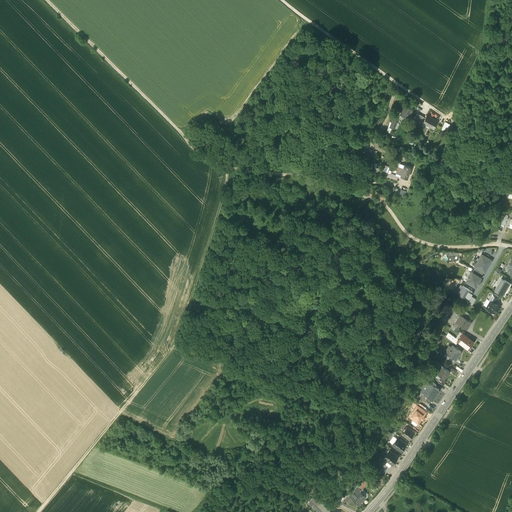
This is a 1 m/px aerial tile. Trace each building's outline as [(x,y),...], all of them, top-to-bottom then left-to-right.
[(412,108),(404,104),(400,113),(408,117),(412,108)] [(437,120),(426,114),(423,121),(434,127),(437,120)] [(385,166),(384,165),(383,167),(373,164),(371,168),(391,175),(393,171),(387,169),(389,164),(388,163),(387,165),(386,164),(385,166)] [(411,165),(404,163),(400,174),(407,176),(411,165)] [(482,255),(475,268),(476,268),(483,272),(484,273),(492,261),(482,255)] [(480,278),(483,272),(476,268),(473,273),(480,278)] [(473,273),(472,273),(470,276),(469,275),(467,279),(468,279),(466,282),(476,288),(477,285),(478,285),(480,282),(479,281),(481,278),(480,278),(473,273)] [(502,278),(495,290),(504,295),(511,283),(502,278)] [(458,290),(456,294),(468,300),(470,297),(472,293),(463,288),(461,291),(458,290)] [(491,302),(496,304),(499,298),(492,294),(488,300),(491,302)] [(468,300),(467,303),(472,306),(475,299),(470,297),(468,300)] [(496,304),(491,302),(487,309),(495,313),(499,306),(496,304)] [(459,315),(455,313),(451,320),(455,323),(456,323),(460,316),(459,315)] [(460,316),(456,323),(460,326),(467,330),(471,323),(468,321),(462,317),(460,316)] [(445,318),(441,324),(446,326),(450,320),(445,318)] [(474,342),(463,335),(457,342),(457,343),(458,343),(468,350),(474,342)] [(461,352),(452,347),(451,349),(449,347),(445,354),(451,358),(454,360),(456,357),(457,358),(461,352)] [(438,365),(433,372),(435,373),(437,375),(442,367),(438,365)] [(442,367),(437,375),(441,378),(444,380),(447,376),(446,376),(449,372),(442,367)] [(426,383),(420,393),(423,395),(430,385),(426,383)] [(434,388),(430,385),(423,395),(428,398),(432,402),(439,391),(434,388)] [(417,407),(411,416),(413,418),(412,420),(418,424),(426,413),(417,407)] [(413,433),(406,428),(402,435),(409,440),(413,433)] [(405,445),(397,439),(392,446),(401,452),(405,445)] [(398,458),(389,452),(384,459),(387,461),(392,465),(398,458)] [(387,461),(381,470),(386,474),(392,465),(387,461)] [(352,500),(361,490),(358,487),(356,488),(348,497),(351,500),(352,500)] [(361,490),(352,500),(359,506),(368,495),(361,490)] [(329,511),(313,498),(309,507),(315,511),(329,511)]
